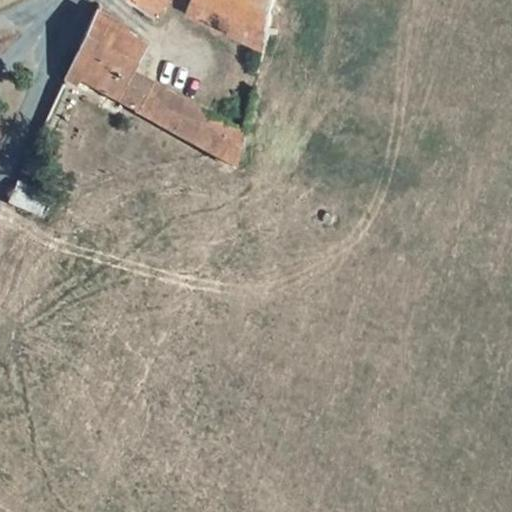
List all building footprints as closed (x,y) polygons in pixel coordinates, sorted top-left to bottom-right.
[(118,0),(153,24),(169,0),(118,0)] [(268,38),(275,0),(195,0),(194,2),(268,38)] [(183,18),(264,55),(268,38),(194,2),(183,18)] [(62,86),(230,174),(241,140),(125,78),(139,51),(89,24),(62,86)] [(48,199),(12,181),(1,204),(36,222),(48,199)]
